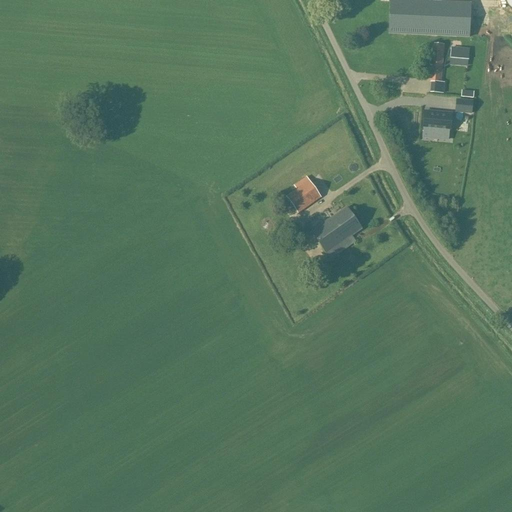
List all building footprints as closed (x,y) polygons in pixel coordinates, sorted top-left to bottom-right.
[(385,0),(384,35),(466,37),(467,2),(385,0)] [(429,64),(429,68),(430,69),(432,70),(431,82),(441,83),(444,45),(435,45),(433,62),(431,62),(429,64)] [(451,48),(450,59),(469,61),(469,49),(451,48)] [(424,112),(423,131),(449,133),(451,114),(425,112),(424,112)] [(328,144),(311,155),(317,165),(334,154),(328,144)] [(303,185),(286,197),(298,214),(321,198),(306,178),(300,182),(303,185)] [(346,208),(311,233),(326,254),(361,229),(346,208)]
